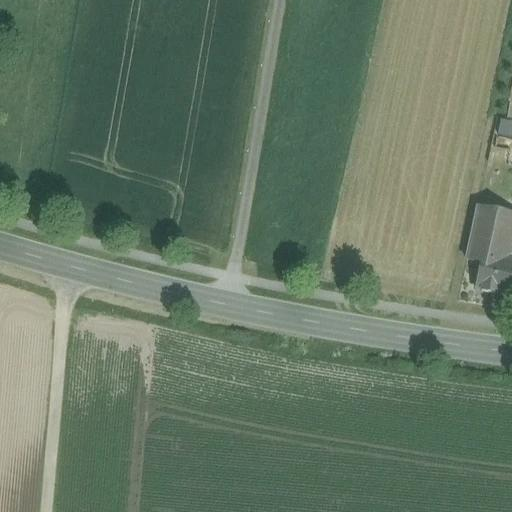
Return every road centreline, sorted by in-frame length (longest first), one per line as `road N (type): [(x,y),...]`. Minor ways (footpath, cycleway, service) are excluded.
road 1 (secondary): [(68,267),(226,304),(511,352)]
road 2 (unclassified): [(68,267),(51,511)]
